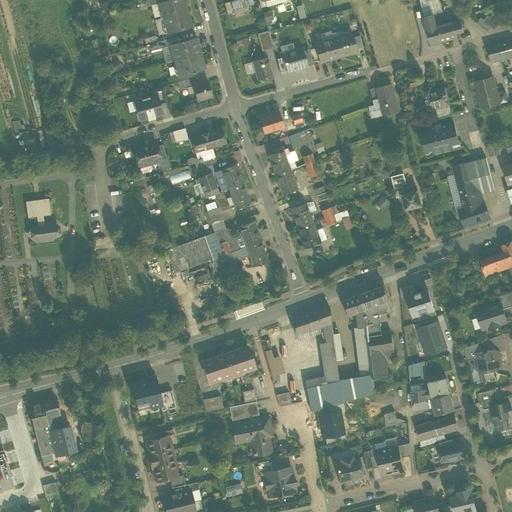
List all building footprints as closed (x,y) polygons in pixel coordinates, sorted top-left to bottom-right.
[(167,0),(159,2),(159,3),(163,18),(187,11),(184,0),(167,0)] [(252,0),(230,0),(231,1),(233,9),(253,3),(252,0)] [(438,0),(404,0),(418,48),(431,45),(423,17),(433,15),(433,14),(442,12),(438,0)] [(231,1),(224,3),(227,15),(234,13),(233,9),(231,1)] [(299,18),(306,16),(303,4),(296,6),(299,18)] [(266,24),(275,22),(272,10),(263,12),(266,24)] [(508,20),(496,10),(490,17),(488,15),(484,20),(481,17),(476,23),(487,31),(491,27),(494,30),(498,25),(501,28),(508,20)] [(187,11),(163,18),(167,32),(168,33),(175,31),(191,27),(187,11)] [(460,19),(436,26),(433,15),(423,17),(431,45),(457,37),(456,32),(463,30),(460,19)] [(175,31),(168,33),(167,32),(162,34),(163,40),(166,40),(177,37),(175,31)] [(352,34),(333,39),(338,56),(348,54),(357,52),(357,49),(353,38),(352,34)] [(360,36),(353,38),(357,49),(363,47),(360,36)] [(196,38),(170,45),(174,60),(200,53),(196,38)] [(333,39),(314,44),(315,48),(319,59),(319,62),(328,60),(328,59),(338,56),(333,39)] [(511,39),(488,46),(492,61),(511,55),(511,39)] [(163,40),(153,43),(155,50),(168,46),(166,40),(163,40)] [(272,41),(265,43),(268,53),(274,52),(272,41)] [(315,48),(309,50),(313,61),(319,59),(315,48)] [(303,49),(282,54),(283,60),(286,71),(287,71),(308,66),(307,65),(303,50),(303,49)] [(309,49),(303,50),(307,65),(313,63),(313,61),(309,50),(309,49)] [(200,53),(174,60),(178,75),(178,76),(187,74),(192,72),(193,73),(194,72),(205,69),(200,53)] [(267,57),(252,61),(257,80),(272,76),(267,57)] [(283,60),(277,61),(280,72),(286,71),(283,60)] [(113,72),(122,66),(119,61),(109,67),(113,72)] [(187,74),(178,76),(178,75),(175,76),(177,82),(189,79),(187,74)] [(492,77),(476,81),(483,108),(501,103),(498,93),(496,93),(492,77)] [(191,86),(189,79),(177,82),(179,90),(187,87),(191,86)] [(208,81),(193,85),(193,86),(194,92),(197,100),(212,96),(208,81)] [(390,84),(375,87),(382,115),(398,111),(396,102),(394,102),(392,94),(393,93),(390,84)] [(445,88),(432,92),(430,87),(422,89),(428,110),(449,105),(445,88)] [(135,94),(139,121),(168,116),(164,89),(135,94)] [(279,112),(259,118),(264,133),(284,127),(279,112)] [(299,114),(291,117),(294,124),(302,121),(299,114)] [(12,121),(15,132),(22,130),(19,120),(12,121)] [(453,122),(440,126),(439,125),(433,126),(433,127),(420,131),(426,152),(432,150),(433,154),(453,149),(452,145),(459,143),(453,122)] [(185,128),(173,131),(176,143),(188,139),(185,128)] [(222,128),(191,138),(195,153),(197,158),(196,158),(198,163),(210,159),(215,157),(212,148),(226,143),(222,128)] [(28,137),(27,131),(19,131),(20,143),(34,143),(34,137),(28,137)] [(298,133),(288,137),(290,142),(300,139),(298,133)] [(300,139),(290,142),(293,149),(303,145),(300,139)] [(156,142),(143,146),(142,148),(135,150),(139,166),(148,163),(150,165),(157,163),(158,160),(161,160),(157,146),(156,142)] [(497,143),(486,147),(489,157),(501,154),(497,143)] [(167,158),(163,144),(157,146),(161,160),(167,158)] [(282,146),(270,151),(271,154),(268,155),(275,175),(290,169),(285,155),(289,154),(288,153),(287,148),(283,150),(282,146)] [(285,155),(290,169),(296,167),(294,161),(297,160),(294,151),(288,153),(289,154),(285,155)] [(311,154),(303,157),(305,164),(314,161),(311,154)] [(486,158),(453,166),(461,198),(481,193),(494,189),(486,158)] [(210,159),(198,163),(196,163),(200,177),(214,173),(210,159)] [(314,161),(305,164),(310,177),(319,174),(314,161)] [(511,163),(503,166),(508,184),(511,182),(511,163)] [(243,184),(236,164),(221,169),(222,172),(220,173),(217,177),(221,189),(226,187),(226,185),(227,185),(228,189),(243,184)] [(290,169),(275,175),(282,194),(297,189),(290,169)] [(171,183),(190,178),(188,170),(168,175),(171,183)] [(415,191),(413,182),(406,184),(403,173),(397,175),(402,194),(402,196),(406,209),(421,206),(417,190),(415,191)] [(402,194),(397,175),(391,177),(397,198),(402,196),(402,194)] [(243,184),(228,189),(235,209),(250,203),(243,184)] [(324,186),(314,189),(316,195),(326,191),(324,186)] [(326,193),(317,196),(318,201),(328,198),(326,193)] [(481,193),(461,198),(464,209),(459,210),(465,226),(469,225),(470,225),(490,218),(481,193)] [(383,196),(376,203),(382,209),(389,202),(383,196)] [(48,198),(26,201),(28,218),(36,216),(37,222),(44,221),(43,215),(51,214),(48,198)] [(306,203),(290,208),(298,228),(313,222),(309,212),(316,210),(313,202),(306,203)] [(205,206),(207,211),(216,208),(214,203),(205,206)] [(209,218),(221,214),(218,207),(216,208),(207,211),(209,218)] [(331,207),(321,210),(324,218),(333,215),(331,207)] [(341,212),(343,217),(341,218),(345,229),(351,227),(345,211),(341,212)] [(333,215),(324,218),(326,225),(336,221),(335,220),(341,218),(343,217),(341,212),(333,215)] [(221,214),(209,218),(214,232),(226,228),(221,214)] [(317,226),(325,223),(323,218),(315,220),(317,226)] [(37,222),(35,223),(35,224),(37,223),(31,230),(32,237),(39,242),(37,243),(38,244),(55,241),(55,240),(53,240),(59,233),(58,227),(51,221),(53,221),(53,220),(44,221),(37,222)] [(254,221),(239,227),(246,247),(261,241),(254,221)] [(313,222),(298,228),(305,248),(320,242),(316,231),(313,222)] [(316,231),(320,242),(326,240),(322,228),(316,231)] [(224,255),(212,259),(216,271),(220,272),(223,271),(225,268),(235,264),(234,260),(249,255),(253,266),(268,261),(261,241),(246,247),(240,249),(224,255)] [(511,241),(502,245),(504,252),(480,260),(486,280),(496,276),(495,273),(511,267),(511,241)] [(209,268),(192,270),(193,284),(210,283),(209,268)] [(412,284),(400,288),(401,299),(407,297),(415,294),(412,284)] [(383,285),(359,294),(365,309),(363,310),(365,325),(379,323),(378,315),(385,313),(384,307),(389,306),(390,305),(390,304),(383,285)] [(413,316),(417,315),(434,309),(428,290),(415,294),(407,297),(409,304),(407,305),(410,313),(412,312),(413,316)] [(511,291),(498,295),(500,303),(501,303),(503,309),(511,306),(511,291)] [(359,294),(341,300),(347,316),(355,313),(357,328),(365,326),(365,325),(363,310),(365,309),(359,294)] [(500,303),(476,311),(482,329),(489,327),(490,329),(499,325),(499,324),(507,321),(503,309),(501,303),(500,303)] [(328,305),(310,312),(316,328),(323,325),(325,331),(332,329),(329,306),(328,305)] [(436,315),(434,309),(417,315),(419,321),(436,315)] [(310,312),(293,318),(296,335),(316,328),(310,312)] [(427,353),(446,347),(438,321),(417,328),(421,340),(423,339),(427,353)] [(379,323),(365,325),(365,326),(366,330),(367,337),(380,335),(379,323)] [(325,331),(321,332),(325,349),(334,347),(333,335),(332,329),(325,331)] [(366,330),(354,331),(359,377),(371,375),(370,360),(369,353),(367,337),(366,330)] [(380,335),(367,337),(369,353),(394,349),(392,333),(380,335)] [(339,334),(333,335),(334,347),(336,360),(342,359),(339,334)] [(247,346),(225,354),(233,376),(242,373),(241,371),(254,367),(247,346)] [(334,347),(325,349),(329,364),(336,362),(336,360),(334,347)] [(279,379),(271,349),(263,351),(272,381),(279,379)] [(394,349),(369,353),(370,360),(383,359),(395,358),(394,349)] [(493,350),(483,352),(477,354),(481,372),(497,369),(493,350)] [(500,353),(493,350),(497,369),(502,364),(500,353)] [(225,354),(202,361),(209,382),(222,378),(223,380),(233,376),(225,354)] [(383,359),(370,360),(371,375),(372,378),(385,376),(383,359)] [(422,361),(408,365),(409,377),(424,375),(422,361)] [(339,381),(339,380),(336,362),(329,364),(331,376),(332,382),(339,381)] [(339,380),(339,381),(342,402),(374,393),(372,378),(371,375),(359,377),(339,380)] [(306,387),(332,382),(331,376),(304,381),(305,388),(306,387)] [(131,383),(138,410),(160,405),(162,404),(159,393),(155,377),(131,383)] [(447,378),(428,382),(431,398),(450,394),(447,378)] [(342,402),(339,381),(332,382),(306,387),(311,411),(342,402)] [(254,389),(242,392),(244,403),(256,401),(254,389)] [(423,389),(411,391),(412,403),(428,399),(426,389),(423,389)] [(496,389),(479,392),(481,402),(498,397),(496,389)] [(171,390),(159,393),(162,404),(160,405),(162,411),(176,407),(171,390)] [(288,392),(276,395),(279,406),(292,404),(288,392)] [(450,394),(431,398),(433,407),(435,415),(454,410),(450,394)] [(220,396),(202,399),(205,411),(223,407),(220,396)] [(55,397),(42,401),(49,428),(49,430),(56,429),(52,417),(59,415),(55,397)] [(498,397),(481,402),(482,408),(491,406),(491,405),(499,403),(498,397)] [(428,399),(412,403),(413,411),(433,407),(431,398),(428,399)] [(42,401),(29,404),(36,431),(49,428),(42,401)] [(244,403),(229,407),(232,420),(259,415),(256,401),(244,403)] [(499,403),(491,405),(491,406),(496,430),(501,429),(503,431),(506,430),(508,428),(511,426),(511,413),(509,401),(499,403)] [(394,411),(383,415),(385,422),(397,419),(394,411)] [(455,414),(434,420),(439,435),(444,433),(459,429),(455,414)] [(268,418),(232,425),(235,437),(249,434),(250,440),(253,455),(271,451),(268,436),(267,430),(271,430),(268,418)] [(434,420),(416,426),(420,440),(439,435),(434,420)] [(207,431),(205,423),(196,425),(198,434),(207,431)] [(56,429),(49,430),(55,452),(56,455),(72,451),(76,450),(69,426),(56,429)] [(49,428),(36,431),(42,456),(51,454),(55,452),(49,430),(49,428)] [(172,428),(158,432),(160,437),(168,435),(168,436),(173,435),(172,428)] [(439,435),(420,440),(422,446),(446,439),(444,433),(439,435)] [(249,434),(235,437),(236,443),(250,440),(249,434)] [(171,441),(169,440),(168,436),(168,435),(160,437),(147,441),(146,442),(147,447),(149,449),(150,454),(173,449),(171,441)] [(453,439),(436,444),(438,450),(439,450),(439,449),(455,445),(453,439)] [(409,443),(399,445),(402,457),(410,455),(409,443)] [(455,445),(439,449),(439,450),(440,453),(439,455),(440,460),(443,461),(466,456),(462,443),(455,445)] [(399,445),(399,444),(387,447),(393,474),(405,471),(402,457),(399,445)] [(387,447),(375,450),(376,455),(379,467),(382,476),(393,474),(387,447)] [(173,449),(150,454),(149,454),(152,468),(154,468),(176,463),(173,449)] [(72,451),(56,455),(59,466),(75,462),(72,451)] [(369,451),(362,452),(366,468),(373,466),(371,456),(369,451)] [(358,453),(346,456),(353,483),(359,482),(358,477),(363,476),(358,453)] [(333,454),(326,456),(330,472),(337,470),(334,459),(333,454)] [(371,456),(373,466),(373,468),(379,467),(376,455),(371,456)] [(346,456),(334,459),(337,470),(340,482),(345,481),(346,485),(353,483),(346,456)] [(273,458),(256,461),(259,476),(263,476),(263,472),(276,470),(273,458)] [(176,463),(154,468),(155,473),(154,475),(155,480),(157,481),(169,478),(178,476),(177,475),(176,471),(178,469),(176,463)] [(276,470),(263,472),(263,476),(267,496),(295,491),(293,484),(294,484),(296,482),(295,480),(293,479),(292,479),(290,467),(276,470)] [(55,473),(46,474),(47,482),(56,481),(55,473)] [(183,474),(177,475),(178,476),(169,478),(172,488),(184,485),(185,485),(183,474)] [(55,482),(49,483),(52,495),(58,493),(55,482)] [(185,485),(184,485),(185,491),(190,490),(191,491),(199,489),(198,482),(185,485)] [(49,483),(42,485),(45,497),(52,495),(49,483)] [(239,484),(225,487),(227,496),(241,493),(239,484)] [(471,488),(457,491),(458,494),(451,496),(453,503),(454,511),(465,511),(476,509),(471,488)] [(185,491),(163,496),(166,508),(193,501),(191,491),(190,490),(185,491)] [(437,511),(434,497),(415,502),(416,508),(415,508),(415,511),(414,511),(437,511)] [(193,501),(166,508),(166,511),(195,511),(196,511),(193,501)] [(454,511),(453,503),(442,505),(444,511),(454,511)]
